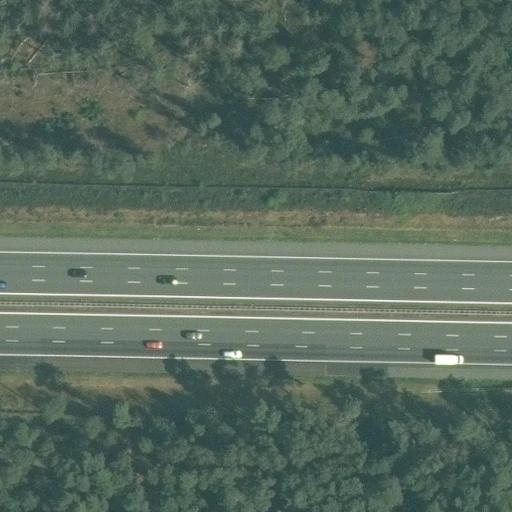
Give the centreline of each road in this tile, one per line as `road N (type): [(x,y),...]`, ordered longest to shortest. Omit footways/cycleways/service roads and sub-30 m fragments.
road 1 (motorway): [(511,284),(0,274)]
road 2 (motorway): [(0,335),(511,345)]
